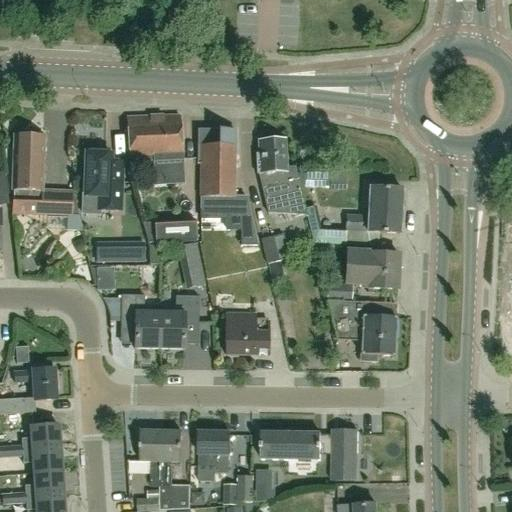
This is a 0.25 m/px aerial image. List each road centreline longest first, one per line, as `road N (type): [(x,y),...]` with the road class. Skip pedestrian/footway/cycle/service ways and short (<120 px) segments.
road 1 (primary): [(414,92),(0,73)]
road 2 (residential): [(435,400),(90,396)]
road 3 (tertiary): [(445,145),(435,400)]
road 4 (tertiary): [(465,392),(480,146)]
road 5 (residential): [(90,396),(85,317),(50,296),(0,296)]
road 6 (tertiary): [(466,511),(465,392)]
